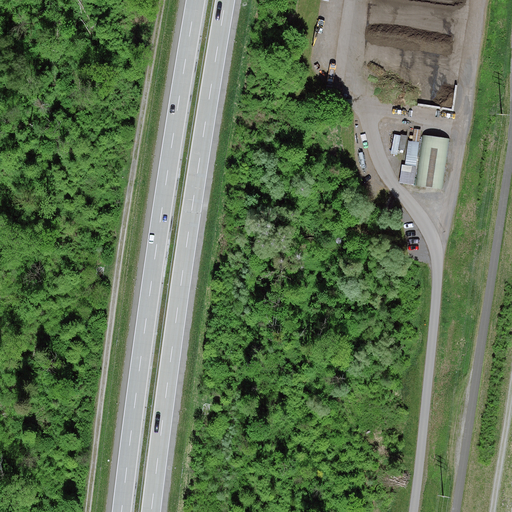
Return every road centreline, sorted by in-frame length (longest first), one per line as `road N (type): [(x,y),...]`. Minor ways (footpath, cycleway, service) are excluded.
road 1 (track): [(163,0),(83,511)]
road 2 (motorway): [(151,511),(226,0)]
road 3 (motorway): [(195,0),(122,511)]
road 4 (track): [(511,143),(455,511)]
road 5 (track): [(511,372),(491,511)]
